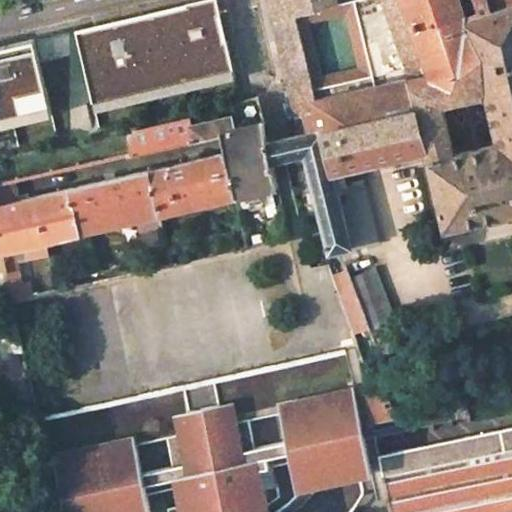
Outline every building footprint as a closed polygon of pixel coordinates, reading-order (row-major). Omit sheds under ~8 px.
[(217,0),(198,0),(75,29),(95,112),(236,78),(217,0)] [(323,129),(416,107),(421,105),(399,40),(398,40),(384,45),(396,81),(316,99),(296,14),(337,5),(336,0),(267,0),(295,111),(300,134),(323,129)] [(368,0),(384,45),(398,40),(399,40),(385,0),(368,0)] [(511,0),(385,0),(399,40),(421,105),(442,100),(485,90),(511,83),(511,0)] [(33,40),(0,47),(0,115),(49,103),(33,40)] [(236,78),(95,112),(99,127),(240,94),(236,78)] [(511,83),(485,90),(497,138),(453,149),(442,100),(421,105),(416,107),(426,151),(445,231),(511,214),(511,83)] [(127,132),(132,154),(221,133),(233,130),(264,123),(258,96),(241,101),(239,101),(241,108),(239,111),(230,114),(193,124),(191,116),(127,132)] [(0,128),(52,115),(49,103),(0,115),(0,128)] [(416,107),(323,129),(334,173),(426,151),(416,107)] [(223,142),(225,152),(246,147),(248,147),(268,142),(266,131),(264,123),(233,130),(221,133),(223,142)] [(309,169),(329,253),(338,250),(352,247),(352,249),(377,243),(362,179),(336,185),(334,173),(323,129),(300,134),(305,155),(309,169)] [(278,160),(285,158),(293,157),(305,155),(300,134),(281,139),(274,140),(268,142),(272,161),(278,160)] [(246,147),(225,152),(236,197),(278,187),(272,161),(268,142),(248,147),(246,147)] [(225,152),(151,169),(161,214),(236,197),(225,152)] [(293,157),(285,158),(292,189),(300,188),(293,157)] [(18,200),(0,204),(0,245),(1,251),(14,248),(161,214),(151,169),(18,200)] [(14,182),(0,185),(0,204),(18,200),(14,182)] [(14,248),(1,251),(12,302),(26,299),(14,248)] [(369,254),(343,264),(369,330),(395,320),(369,254)] [(393,383),(364,389),(371,420),(400,414),(393,383)] [(217,404),(184,412),(189,433),(164,439),(171,466),(140,473),(131,439),(52,457),(65,511),(274,511),(275,511),(277,510),(281,507),(283,503),(285,500),(286,494),(285,489),(373,469),(377,468),(377,469),(378,471),(387,508),(389,508),(389,511),(392,511),(383,472),(382,468),(379,457),(370,459),(365,439),(374,437),(371,420),(366,421),(361,422),(353,388),(277,405),(285,439),(254,447),(248,420),(221,425),(217,404)] [(511,511),(511,445),(383,472),(392,511),(511,511)]
